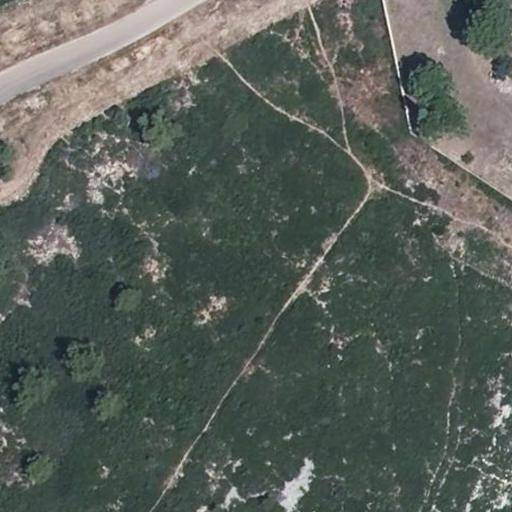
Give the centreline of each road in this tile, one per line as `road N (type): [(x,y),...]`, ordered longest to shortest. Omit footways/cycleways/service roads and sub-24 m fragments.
road 1 (track): [(153,511),(371,179),(347,143),(238,78),(220,48),(173,4)]
road 2 (residential): [(0,94),(180,0)]
